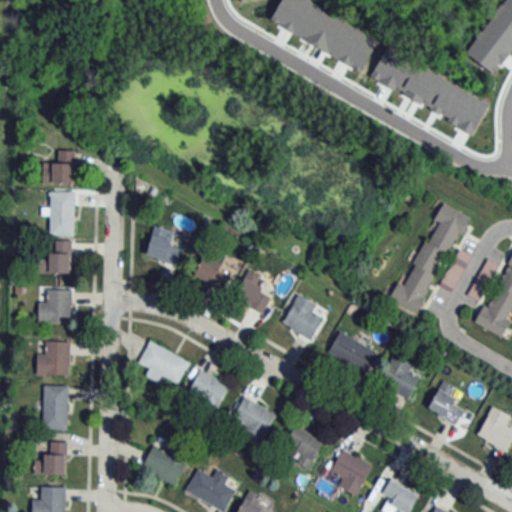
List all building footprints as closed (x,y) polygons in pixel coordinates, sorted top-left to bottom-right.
[(72,185),(72,152),(55,152),(55,163),(42,163),(42,185),(72,185)] [(47,236),(72,236),(72,193),(47,193),(47,236)] [(387,300),(417,314),(462,215),(440,205),(403,285),(395,282),(387,300)] [(170,235),(151,229),(143,255),(174,265),(180,248),(167,244),(170,235)] [(47,259),(37,259),(37,272),(68,273),(69,240),(47,240),(47,259)] [(500,335),(511,307),(511,248),(510,247),(476,324),(500,335)] [(230,270),(200,257),(191,277),(221,289),(230,270)] [(270,296),(244,277),(231,295),(256,314),(270,296)] [(69,322),(69,289),(45,289),(45,302),(36,302),(36,322),(69,322)] [(315,303),(294,294),(280,325),(311,339),(321,317),(311,313),(315,303)] [(364,374),(375,349),(336,332),(325,356),(364,374)] [(67,375),(67,341),(44,341),(44,354),(35,353),(34,374),(67,375)] [(136,363),(146,367),(142,377),(155,383),(159,375),(177,384),(187,361),(146,342),(136,363)] [(421,368),(391,355),(377,384),(407,398),(421,368)] [(226,383),(195,371),(183,402),(214,414),(226,383)] [(450,402),(458,389),(442,380),(425,407),(454,424),(462,410),(450,402)] [(66,429),(66,385),(41,385),(41,429),(66,429)] [(242,424),(238,433),(259,443),(273,413),(241,398),(231,419),(242,424)] [(506,450),(511,435),(511,425),(506,423),(510,415),(489,405),(475,436),(506,450)] [(321,441),(293,426),(279,453),(307,468),(321,441)] [(64,473),(64,442),(40,442),(40,460),(34,460),(34,473),(64,473)] [(169,445),(166,452),(151,445),(140,470),(173,485),(187,454),(169,445)] [(325,482),(356,495),(369,464),(338,450),(325,482)] [(221,511),(234,486),(196,467),(183,491),(221,511)] [(378,511),(407,511),(416,494),(387,480),(379,496),(385,499),(378,511)] [(30,486),(29,511),(62,511),(63,486),(30,486)]
